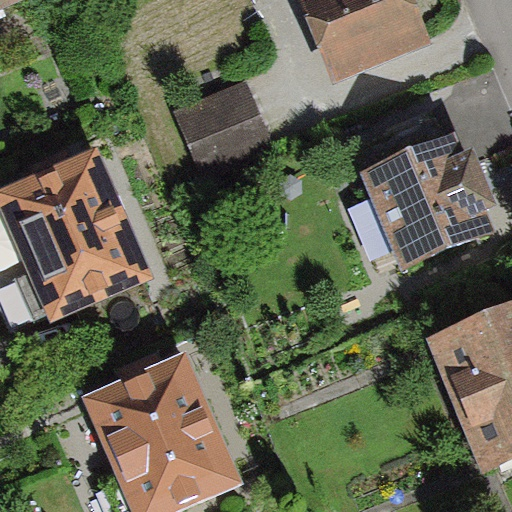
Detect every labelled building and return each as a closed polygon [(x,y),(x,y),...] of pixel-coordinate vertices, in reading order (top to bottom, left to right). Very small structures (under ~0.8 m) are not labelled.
[(21,0),(0,0),(0,28),(29,17),(21,0)] [(406,0),(307,0),(341,79),(425,44),(406,0)] [(268,141),(249,96),(188,121),(207,167),(268,141)] [(454,131),(361,168),(403,273),(496,236),(454,131)] [(82,156),(0,188),(0,221),(40,321),(134,283),(82,156)] [(511,302),(431,336),(490,477),(511,467),(511,302)] [(172,354),(82,394),(135,511),(165,511),(230,483),(172,354)]
